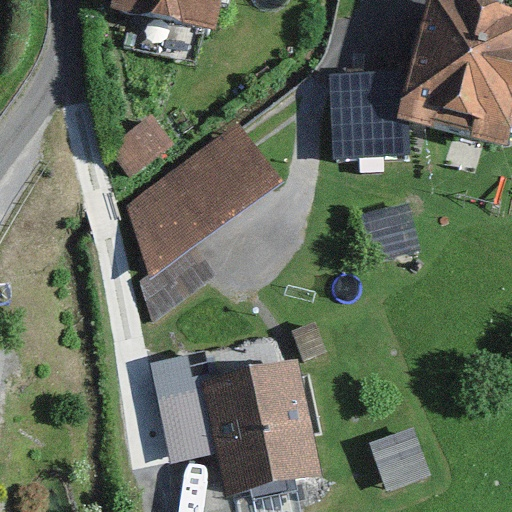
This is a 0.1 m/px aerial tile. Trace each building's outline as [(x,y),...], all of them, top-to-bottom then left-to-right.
[(216,0),(102,0),(95,40),(204,62),(216,0)] [(511,162),(511,42),(432,31),(420,116),(334,103),(322,183),(425,198),(429,174),(509,186),(511,162)] [(170,156),(147,129),(111,158),(121,181),(170,156)] [(234,139),(128,222),(152,322),(210,281),(191,258),(275,195),(234,139)] [(283,373),(145,407),(163,478),(213,466),(224,510),(311,489),(283,373)] [(382,436),(396,479),(436,466),(421,423),(382,436)]
